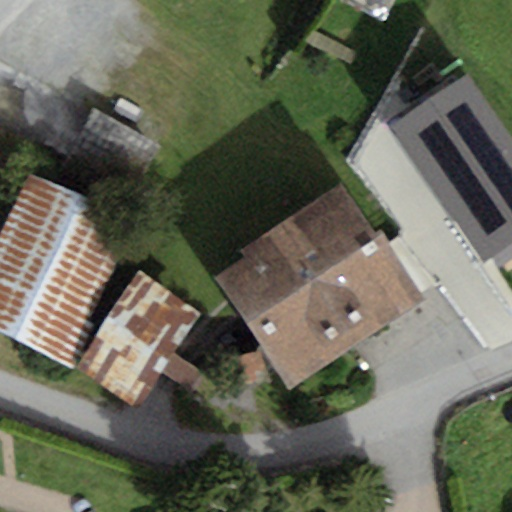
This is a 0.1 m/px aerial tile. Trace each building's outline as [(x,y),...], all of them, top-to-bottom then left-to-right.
[(511,237),(511,149),(467,83),(400,128),(486,255),(511,237)] [(183,140),(119,102),(85,158),(148,196),(183,140)] [(135,239),(29,191),(0,256),(0,350),(71,382),(135,239)] [(344,200),(227,277),(291,374),(408,297),(344,200)] [(202,337),(140,291),(73,383),(135,428),(202,337)]
